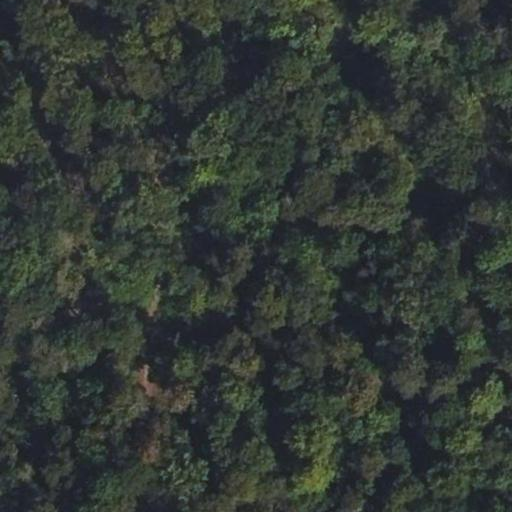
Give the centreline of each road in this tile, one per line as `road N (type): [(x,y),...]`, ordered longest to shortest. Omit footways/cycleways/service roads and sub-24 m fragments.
road 1 (track): [(188,0),(144,291)]
road 2 (track): [(144,291),(124,511)]
